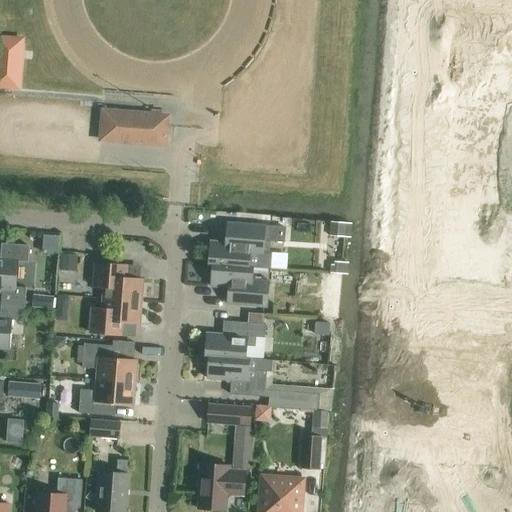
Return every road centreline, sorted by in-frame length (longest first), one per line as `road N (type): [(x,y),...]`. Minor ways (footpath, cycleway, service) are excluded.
road 1 (residential): [(158,511),(175,230),(0,218)]
road 2 (unknown): [(418,0),(406,287),(511,287)]
